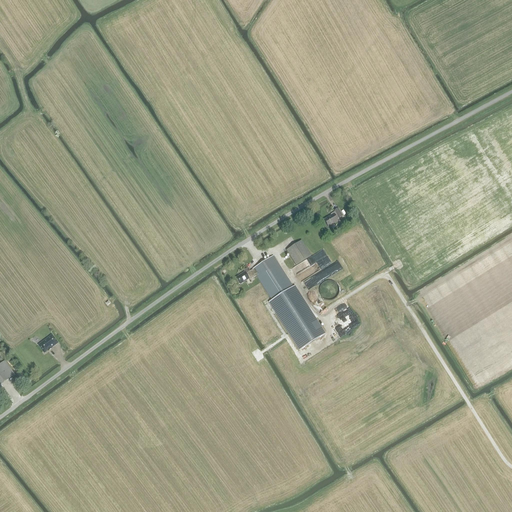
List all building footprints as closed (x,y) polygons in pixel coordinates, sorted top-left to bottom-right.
[(339,218),(343,216),(338,209),(334,211),(336,213),(324,220),(328,227),(334,223),(335,224),(338,222),(337,219),(339,218)] [(296,266),(311,256),(301,241),(286,250),(296,266)] [(249,280),(256,275),(272,300),(268,303),(299,351),(326,334),(295,286),(293,287),(273,256),(252,269),(252,270),(250,271),(247,268),(243,271),(244,272),(236,277),(241,284),(249,279),(249,280)] [(287,259),(293,267),(295,265),(290,257),(287,259)] [(323,283),(322,284),(321,286),(320,288),(319,290),(319,291),(320,293),(320,295),(321,297),(323,298),(324,299),(326,300),(328,301),(330,301),(332,300),(333,300),(335,299),(336,297),(338,296),(338,294),(339,292),(339,290),(339,288),(338,287),(337,285),(336,284),(334,282),(332,282),(330,281),(328,281),(327,281),(325,282),(323,283)] [(354,325),(341,331),(344,336),(356,330),(354,325)] [(58,343),(52,336),(40,345),(45,352),(58,343)] [(0,385),(15,374),(4,361),(0,364),(0,385)] [(20,382),(16,377),(11,380),(15,385),(20,382)]
